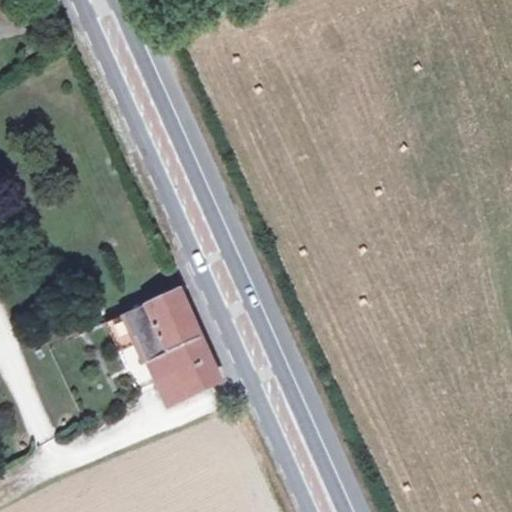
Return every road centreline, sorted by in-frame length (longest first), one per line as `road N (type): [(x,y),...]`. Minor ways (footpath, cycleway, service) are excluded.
road 1 (secondary): [(342,511),(115,4)]
road 2 (secondary): [(86,17),(305,511)]
